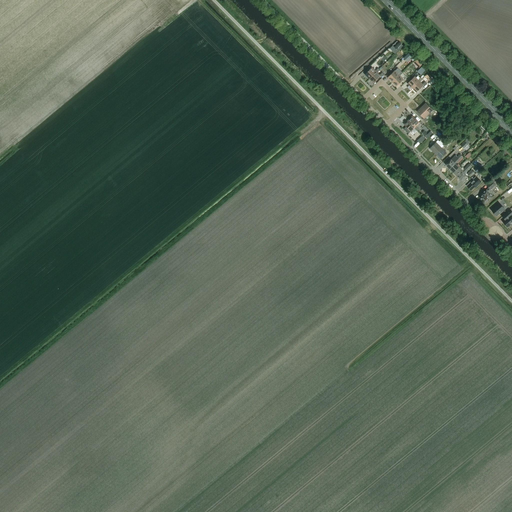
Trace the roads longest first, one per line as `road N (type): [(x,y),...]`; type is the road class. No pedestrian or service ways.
road 1 (unclassified): [(511,302),(212,0)]
road 2 (primary): [(511,128),(385,0)]
road 3 (tertiary): [(511,247),(384,124)]
road 4 (tertiary): [(361,100),(261,0)]
